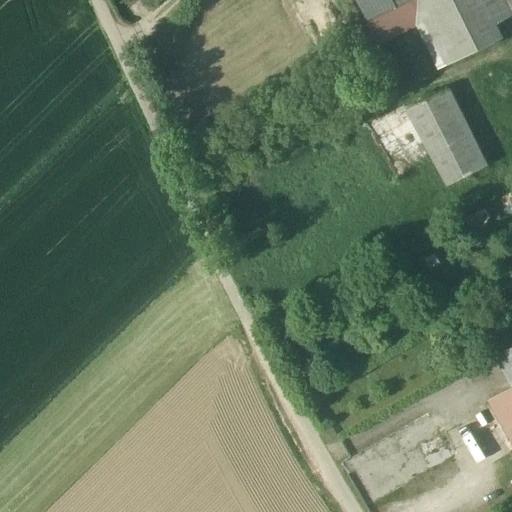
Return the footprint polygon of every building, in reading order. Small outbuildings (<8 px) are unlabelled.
[(356,0),(368,23),(413,0),(356,0)] [(429,0),(413,0),(368,23),(380,43),(420,24),(442,67),(459,59),(429,0)] [(429,0),(459,59),(502,37),(492,19),(511,8),(511,3),(510,0),(429,0)] [(368,23),(356,29),(342,38),(353,57),(380,43),(368,23)] [(451,89),(409,110),(447,186),(489,164),(451,89)] [(467,311),(431,332),(441,349),(460,338),(457,333),(475,323),(467,311)] [(511,344),(497,352),(507,371),(511,368),(511,344)] [(511,368),(507,371),(511,379),(511,386),(492,399),(511,435),(511,368)]
